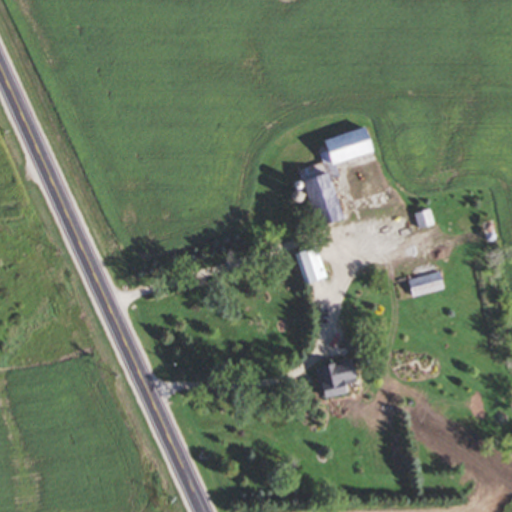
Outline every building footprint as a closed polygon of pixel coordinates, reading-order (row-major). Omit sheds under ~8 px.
[(327,140),(336,164),(378,149),(369,125),(327,140)] [(319,225),(344,219),(333,172),(308,178),(319,225)] [(419,227),(435,224),(432,209),(416,212),(419,227)] [(361,248),(406,233),(400,217),(355,231),(361,248)] [(296,253),(305,283),(326,277),(317,247),(296,253)] [(413,296),(445,288),(441,271),(408,279),(413,296)] [(348,383),(360,381),(356,360),(317,367),(323,399),(350,394),(348,383)]
